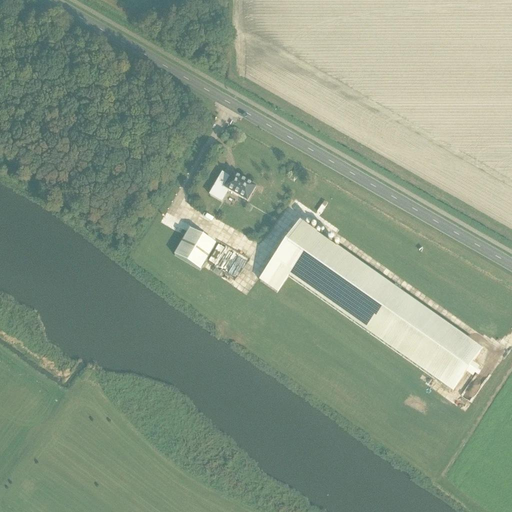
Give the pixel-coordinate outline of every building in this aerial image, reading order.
[(248,202),(256,187),(233,174),(225,188),(217,183),(210,195),(222,202),(229,191),(248,202)] [(481,352),(317,237),(300,225),(260,281),(277,293),(289,277),(452,392),(481,352)] [(175,256),(200,271),(215,245),(190,230),(175,256)] [(458,323),(455,328),(476,340),(479,335),(458,323)] [(472,368),(458,390),(471,398),(485,376),(472,368)] [(459,395),(454,405),(460,408),(466,399),(459,395)]
